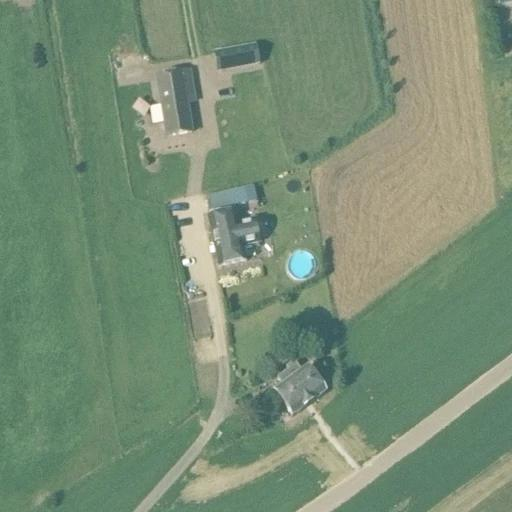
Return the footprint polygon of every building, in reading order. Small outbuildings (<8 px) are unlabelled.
[(260,67),(256,46),(213,54),(217,75),(260,67)] [(195,104),(190,73),(156,79),(166,139),(192,135),(187,105),(195,104)] [(208,214),(244,206),(241,191),(205,198),(208,214)] [(234,213),(217,217),(220,231),(210,233),(218,269),(245,263),(242,249),(258,245),(253,224),(237,228),(234,213)] [(293,361),(285,350),(265,364),(273,376),(293,361)] [(289,372),(277,380),(282,387),(273,394),(292,419),(327,394),(308,368),(302,372),(295,363),(287,369),(289,372)]
